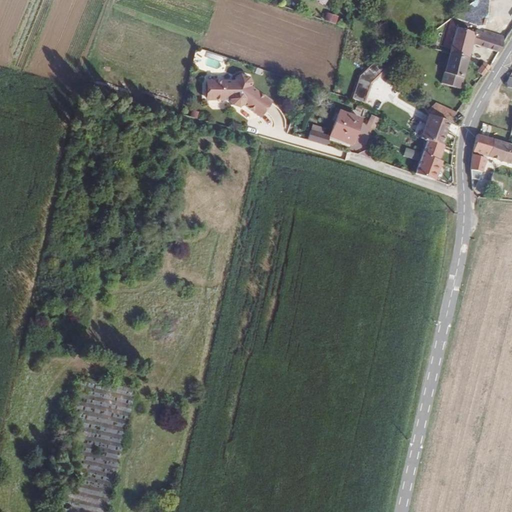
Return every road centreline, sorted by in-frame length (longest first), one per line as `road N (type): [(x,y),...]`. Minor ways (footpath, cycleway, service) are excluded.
road 1 (tertiary): [(511,49),(467,129),(460,252),(402,511)]
road 2 (unknown): [(463,184),(263,130)]
